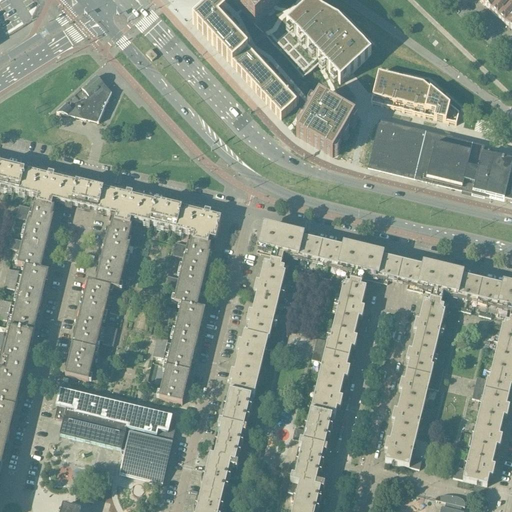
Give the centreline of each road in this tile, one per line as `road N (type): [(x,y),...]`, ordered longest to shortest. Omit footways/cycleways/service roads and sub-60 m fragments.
road 1 (secondary): [(100,20),(217,150),(255,178),(295,198),(511,253)]
road 2 (secondary): [(511,224),(296,169),(255,140),(123,0)]
road 3 (residential): [(14,495),(92,174)]
road 4 (residential): [(179,511),(247,212)]
road 5 (residential): [(394,297),(373,317),(329,511)]
road 6 (residential): [(359,511),(402,326),(394,297)]
road 7 (residential): [(405,250),(247,212)]
road 8 (residential): [(247,212),(92,174)]
road 9 (residential): [(511,146),(367,115)]
